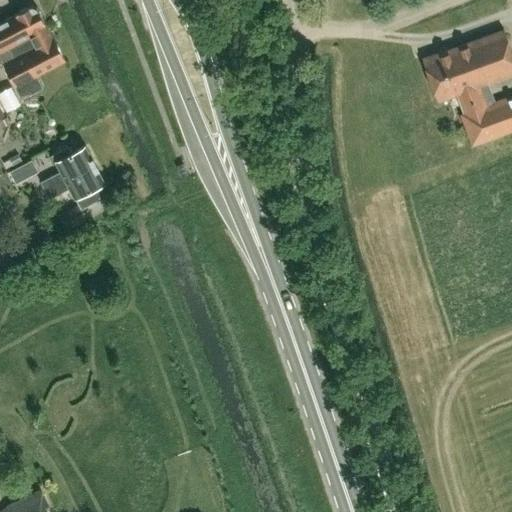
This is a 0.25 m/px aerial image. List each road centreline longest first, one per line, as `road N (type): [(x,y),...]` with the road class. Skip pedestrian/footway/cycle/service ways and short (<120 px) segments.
road 1 (unclassified): [(398,511),(304,210),(283,0)]
road 2 (primary): [(147,0),(275,291)]
road 3 (primary): [(275,291),(183,0)]
road 4 (primary): [(350,511),(275,291)]
